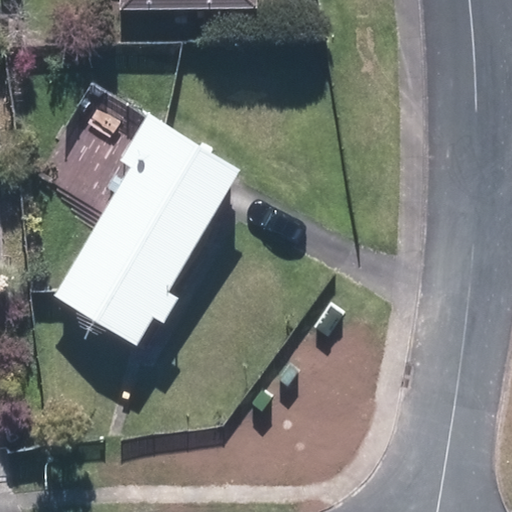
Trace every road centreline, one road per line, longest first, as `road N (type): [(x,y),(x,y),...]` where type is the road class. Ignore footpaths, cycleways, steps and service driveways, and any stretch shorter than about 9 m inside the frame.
road 1 (residential): [(438,511),(482,189)]
road 2 (residential): [(482,189),(469,0)]
